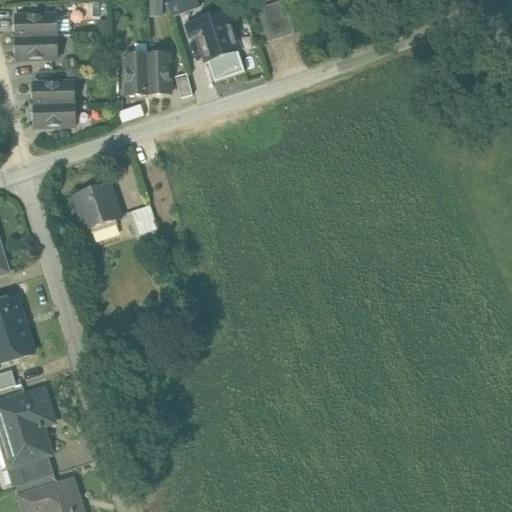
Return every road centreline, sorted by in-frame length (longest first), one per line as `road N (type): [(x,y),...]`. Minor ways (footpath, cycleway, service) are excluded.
road 1 (residential): [(28,173),(483,12)]
road 2 (residential): [(28,173),(131,511)]
